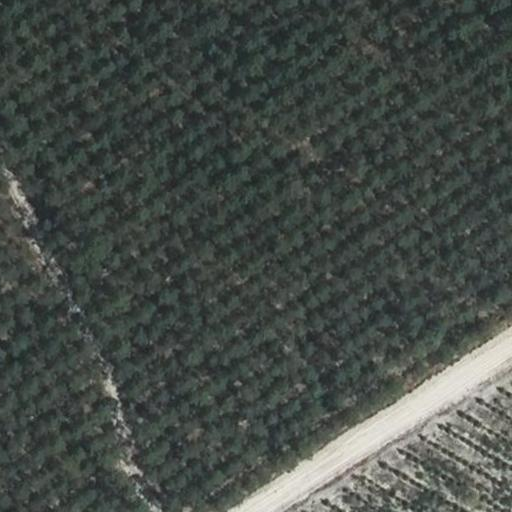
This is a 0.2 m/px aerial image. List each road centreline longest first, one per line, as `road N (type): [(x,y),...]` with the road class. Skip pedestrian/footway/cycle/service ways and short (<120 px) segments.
road 1 (track): [(153,511),(121,457),(110,368),(53,277),(0,162)]
road 2 (track): [(233,511),(511,326)]
